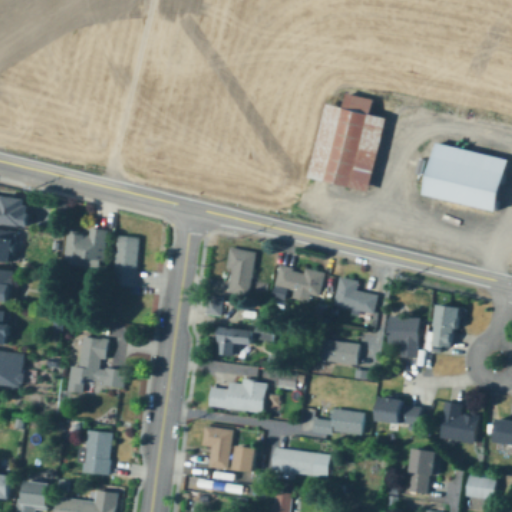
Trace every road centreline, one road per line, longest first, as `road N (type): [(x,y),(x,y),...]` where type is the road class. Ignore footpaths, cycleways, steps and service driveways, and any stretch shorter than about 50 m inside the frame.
road 1 (tertiary): [(187,206),(511,283)]
road 2 (residential): [(187,206),(151,511)]
road 3 (residential): [(187,206),(234,0)]
road 4 (tertiary): [(0,159),(187,206)]
